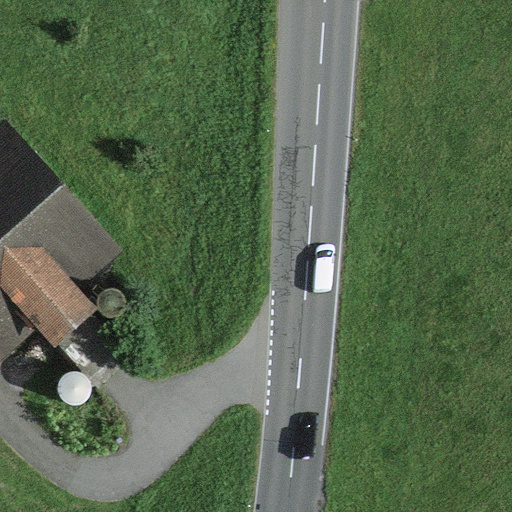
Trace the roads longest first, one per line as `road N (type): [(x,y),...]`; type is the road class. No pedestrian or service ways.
road 1 (tertiary): [(288,511),(324,0)]
road 2 (track): [(0,404),(52,453),(101,482),(144,463),(211,384),(303,355)]
